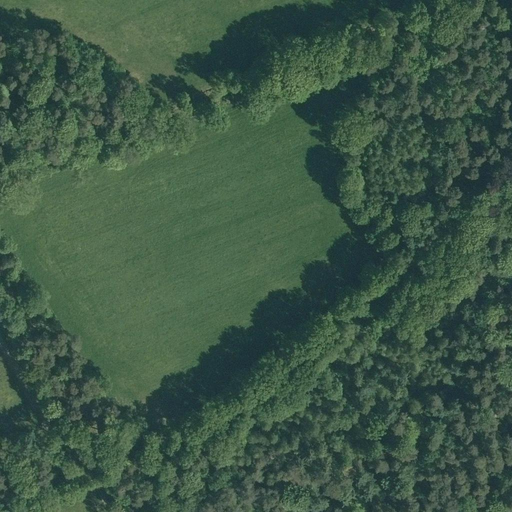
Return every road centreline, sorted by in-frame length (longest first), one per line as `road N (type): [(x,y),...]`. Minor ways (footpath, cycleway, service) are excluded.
road 1 (track): [(0,453),(207,424),(234,409),(511,164)]
road 2 (track): [(444,0),(0,182)]
road 3 (track): [(112,511),(0,309)]
